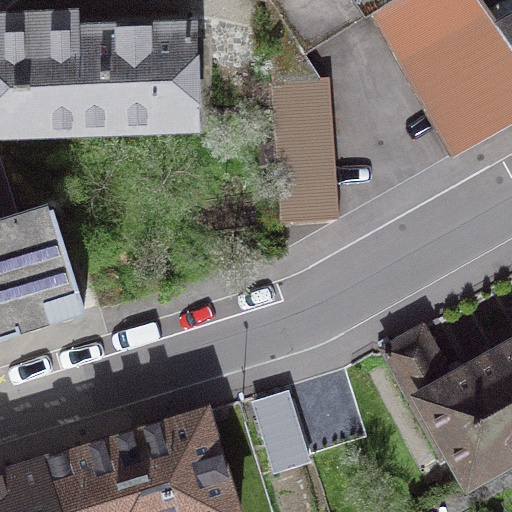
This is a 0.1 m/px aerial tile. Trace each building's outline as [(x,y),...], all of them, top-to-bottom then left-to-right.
[(349,0),(293,0),(289,3),(321,49),(363,20),(349,0)] [(361,0),(371,12),(381,6),(391,0),(361,0)] [(453,154),(511,122),(511,45),(498,24),(481,0),(391,0),(381,6),(408,54),(400,59),(453,154)] [(72,16),(0,17),(0,133),(194,128),(192,27),(72,32),(72,16)] [(511,16),(498,24),(511,45),(511,16)] [(270,82),(280,222),(338,218),(330,105),(327,105),(325,79),(270,82)] [(0,334),(83,308),(51,209),(16,220),(0,170),(0,334)] [(511,346),(453,380),(423,325),(380,349),(442,455),(451,450),(468,479),(511,455),(511,346)] [(274,470),(308,460),(289,398),(255,408),(274,470)] [(236,511),(205,410),(39,461),(55,511),(236,511)] [(0,473),(0,511),(55,511),(39,461),(0,473)]
